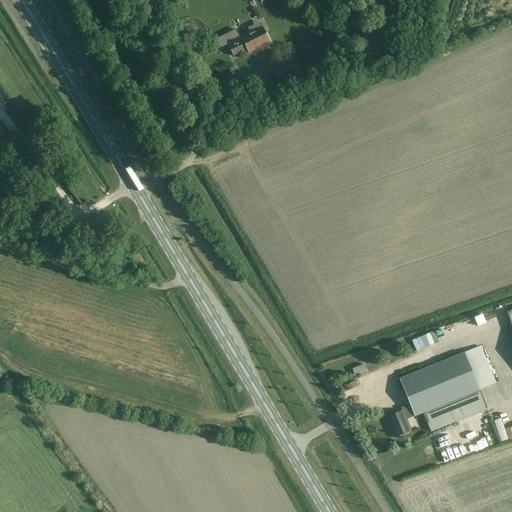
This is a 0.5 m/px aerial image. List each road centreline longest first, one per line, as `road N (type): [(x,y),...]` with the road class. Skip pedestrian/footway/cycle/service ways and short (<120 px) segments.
road 1 (secondary): [(331,511),(20,0)]
road 2 (track): [(187,275),(157,284),(0,237)]
